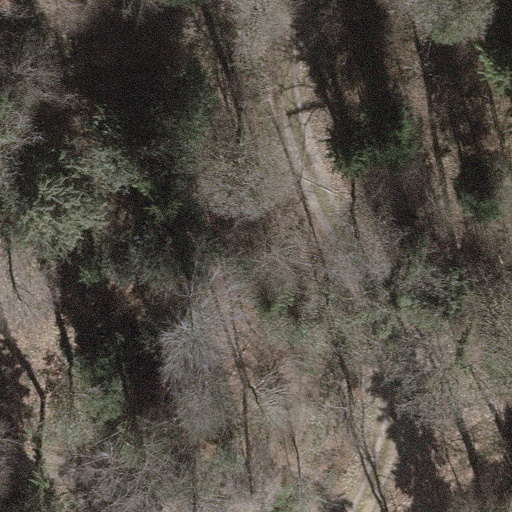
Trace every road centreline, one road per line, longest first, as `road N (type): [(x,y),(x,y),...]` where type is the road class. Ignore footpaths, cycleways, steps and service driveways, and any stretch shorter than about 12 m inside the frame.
road 1 (track): [(369,511),(404,461),(407,350),(390,296),(310,189),(276,74),(289,0)]
road 2 (track): [(172,511),(85,476),(0,470)]
